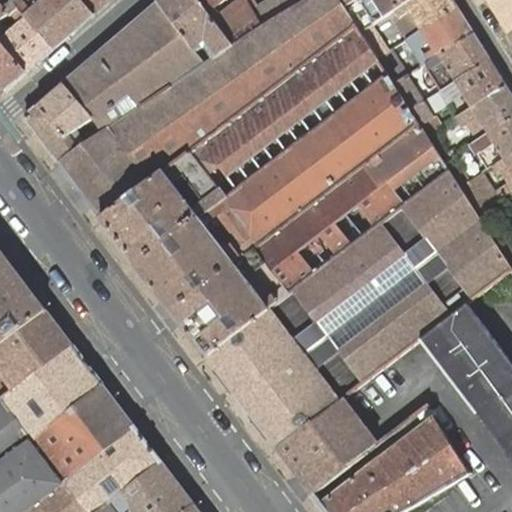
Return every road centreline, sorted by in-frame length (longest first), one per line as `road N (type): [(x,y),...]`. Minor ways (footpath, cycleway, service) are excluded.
road 1 (secondary): [(265,511),(0,164)]
road 2 (residential): [(137,0),(0,119)]
